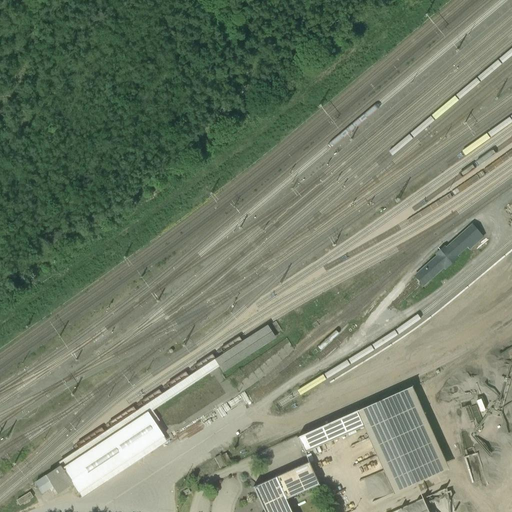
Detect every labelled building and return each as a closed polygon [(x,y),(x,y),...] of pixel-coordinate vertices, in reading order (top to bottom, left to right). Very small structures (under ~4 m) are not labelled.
[(413,273),(424,286),(484,236),(473,223),(413,273)] [(246,355),(276,338),(270,327),(204,362),(208,369),(220,363),(219,361),(231,355),(231,354),(239,350),(241,353),(244,352),(246,355)] [(362,430),(393,497),(447,473),(410,390),(355,414),(362,430)] [(59,463),(82,498),(166,444),(148,415),(144,409),(59,463)] [(355,414),(297,440),(304,456),(362,430),(355,414)] [(319,488),(309,465),(254,490),(263,511),(290,511),(286,503),(319,488)] [(20,504),(33,497),(31,492),(17,498),(20,504)]
